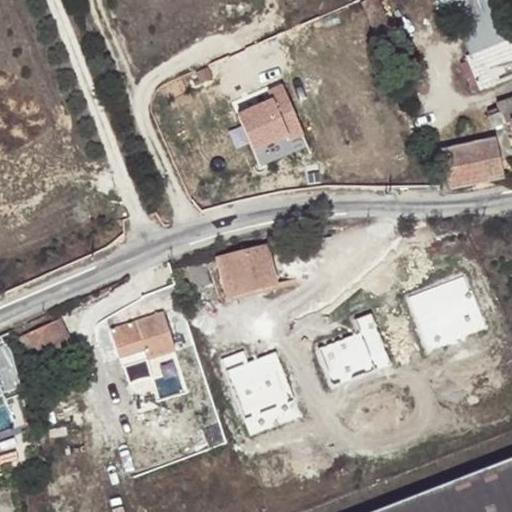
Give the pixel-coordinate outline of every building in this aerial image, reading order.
[(374,1),(362,6),(377,39),(388,34),(374,1)] [(511,62),(511,42),(467,62),(475,78),(511,62)] [(511,62),(475,78),(482,96),(511,83),(511,62)] [(236,122),(253,160),(290,143),(292,147),(314,137),(290,85),(267,95),(272,106),(236,122)] [(511,110),(502,114),(503,125),(509,124),(511,123),(511,110)] [(491,116),(492,127),(503,125),(502,114),(491,116)] [(496,143),(443,155),(450,191),(504,180),(496,143)] [(289,233),(267,239),(270,249),(292,243),(289,233)] [(265,250),(219,262),(228,299),(275,286),(265,250)] [(203,262),(175,271),(182,293),(210,284),(203,262)] [(143,340),(145,344),(171,333),(158,303),(107,326),(118,351),(143,340)] [(199,312),(185,316),(188,325),(199,357),(213,352),(199,312)] [(57,321),(15,340),(20,350),(14,353),(18,363),(24,360),(25,363),(67,343),(57,321)] [(171,333),(145,344),(147,350),(173,338),(171,333)] [(25,370),(18,372),(25,398),(27,403),(37,400),(33,386),(30,387),(25,370)] [(483,511),(511,511),(511,444),(462,464),(483,511)] [(483,511),(462,464),(334,511),(483,511)]
